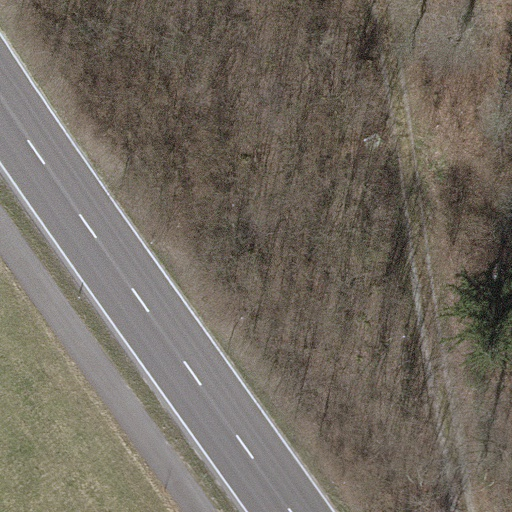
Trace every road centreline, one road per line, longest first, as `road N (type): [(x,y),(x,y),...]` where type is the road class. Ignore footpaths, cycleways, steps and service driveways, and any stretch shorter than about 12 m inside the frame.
road 1 (track): [(467,511),(378,0)]
road 2 (secondary): [(293,511),(0,93)]
road 3 (track): [(511,217),(404,150)]
